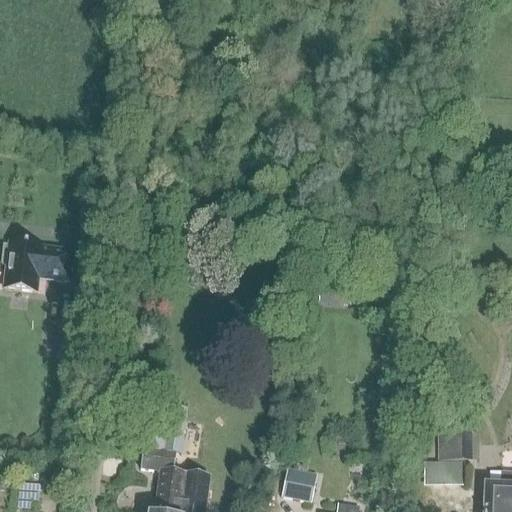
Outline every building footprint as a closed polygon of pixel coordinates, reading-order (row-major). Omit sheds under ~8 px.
[(441,0),(418,0),(416,9),(438,15),(441,0)] [(168,187),(151,184),(150,192),(167,195),(168,187)] [(9,245),(9,248),(3,248),(1,266),(6,267),(4,291),(36,295),(37,278),(45,279),(45,281),(69,284),(72,254),(41,251),(41,249),(9,245)] [(318,306),(329,307),(330,291),(319,291),(318,306)] [(339,308),(350,309),(351,293),(341,292),(339,308)] [(205,511),(210,478),(173,473),(175,455),(181,455),(187,410),(150,405),(144,451),(143,451),(140,470),(160,473),(154,511),(205,511)] [(472,463),(472,435),(436,436),(437,464),(472,463)] [(287,471),(281,500),(311,506),(316,477),(287,471)] [(484,487),(481,511),(511,511),(511,474),(499,474),(499,488),(484,487)] [(44,475),(43,495),(63,496),(64,476),(44,475)]
